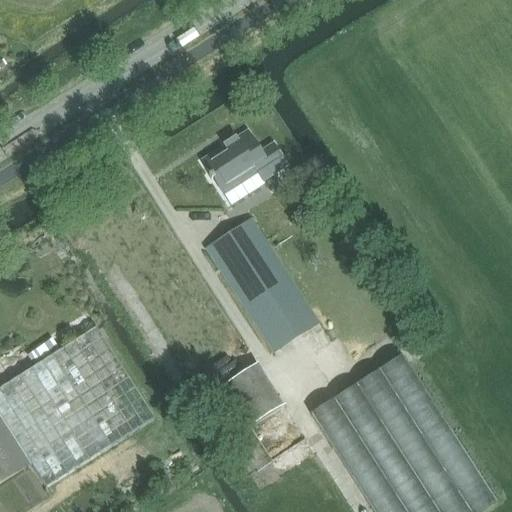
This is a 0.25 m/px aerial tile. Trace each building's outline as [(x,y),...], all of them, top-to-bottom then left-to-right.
[(322,3),(319,0),(308,0),(314,9),(322,3)] [(262,183),(285,168),(272,148),(260,156),(247,135),(234,143),(236,145),(227,151),(226,149),(202,164),(221,193),(254,171),(262,183)] [(273,356),(319,326),(252,222),(206,251),(273,356)] [(0,391),(0,424),(28,469),(43,492),(154,420),(95,331),(0,391)] [(401,357),(310,416),(371,511),(484,511),(496,505),(401,357)] [(0,486),(28,469),(0,424),(0,486)]
